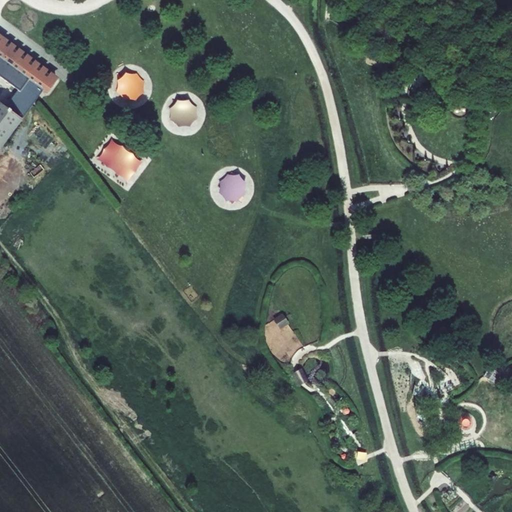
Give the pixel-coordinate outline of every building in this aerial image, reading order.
[(0,68),(44,101),(48,104),(58,91),(0,47),(0,68)] [(375,50),(371,58),(382,63),(385,55),(375,50)] [(0,89),(17,102),(4,118),(0,114),(0,149),(44,101),(0,68),(0,89)] [(141,100),(141,76),(117,75),(116,99),(141,100)] [(194,102),(172,103),(172,128),(195,127),(194,102)] [(109,140),(97,164),(130,181),(142,158),(109,140)] [(243,178),(221,177),(220,202),(242,203),(243,178)] [(415,183),(408,185),(410,193),(417,191),(415,183)] [(283,314),(274,320),(281,330),(291,324),(283,314)] [(303,370),(294,374),(301,386),(309,382),(303,370)]
